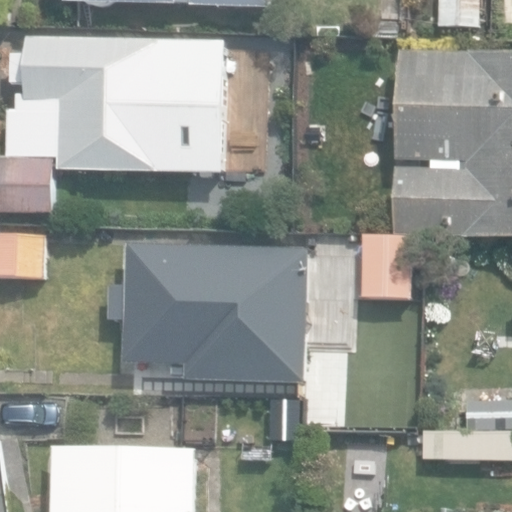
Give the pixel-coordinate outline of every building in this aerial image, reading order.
[(0,0),(0,26),(12,27),(14,0),(0,0)] [(97,12),(101,13),(106,12),(111,10),(114,7),(184,10),(184,4),(198,5),(197,10),(277,12),(277,0),(51,0),(52,0),(71,1),(71,6),(89,6),(92,10),(97,12)] [(444,0),(444,28),(486,29),(486,0),(444,0)] [(0,215),(61,218),(63,162),(66,162),(66,173),(164,177),(165,170),(229,172),(230,146),(196,145),(197,104),(225,104),(227,51),(34,43),(34,54),(22,54),(21,90),(33,91),(32,98),(25,98),(24,119),(14,118),(13,158),(0,157),(0,215)] [(270,87),(300,88),(301,53),(271,52),(270,87)] [(401,238),(511,240),(511,56),(407,54),(405,163),(437,164),(437,171),(436,171),(402,170),(401,238)] [(0,280),(51,282),(53,239),(3,237),(3,227),(0,226),(0,280)] [(367,301),(419,301),(420,242),(420,240),(372,240),(372,235),(352,234),(352,257),(368,257),(367,301)] [(166,391),(202,392),(202,383),(314,385),(316,252),(134,248),(132,366),(167,367),(166,391)] [(275,435),(306,435),(307,399),(275,399),(275,435)] [(356,434),(410,436),(412,401),(357,399),(356,434)] [(511,403),(473,404),(473,431),(511,430),(511,403)] [(480,470),(494,471),(495,464),(511,464),(511,432),(429,431),(428,462),(480,463),(480,470)] [(59,511),(201,511),(203,454),(61,451),(59,511)]
